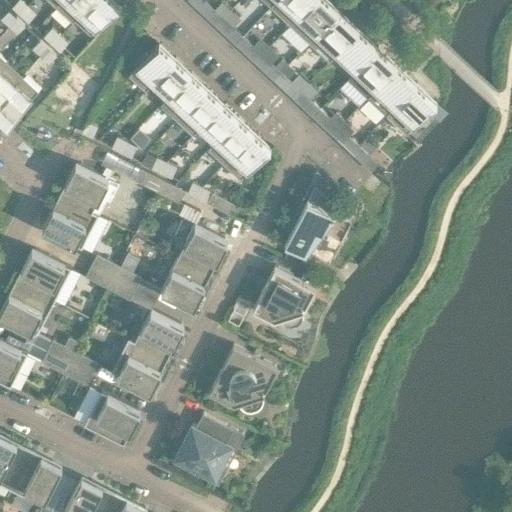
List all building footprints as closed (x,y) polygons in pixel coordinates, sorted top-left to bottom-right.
[(16,0),(12,5),(20,12),(28,4),(23,0),(16,0)] [(60,0),(56,6),(72,20),(90,0),(60,0)] [(90,0),(72,20),(72,21),(75,18),(91,33),(95,29),(96,27),(99,30),(110,18),(107,15),(118,3),(117,2),(114,0),(90,0)] [(202,0),(196,7),(207,16),(214,8),(205,0),(202,0)] [(274,0),(270,5),(289,23),(311,0),(274,0)] [(311,0),(289,23),(309,41),(338,10),(327,0),(311,0)] [(28,4),(20,12),(28,20),(36,12),(28,4)] [(207,16),(216,25),(223,17),(214,8),(207,16)] [(0,17),(9,25),(16,17),(8,9),(0,17)] [(309,41),(328,59),(357,28),(338,10),(309,41)] [(16,17),(9,25),(17,32),(24,24),(16,17)] [(216,25),(225,33),(232,25),(223,17),(216,25)] [(225,33),(235,43),(243,35),(232,25),(225,33)] [(44,34),(51,42),(59,34),(51,26),(44,34)] [(335,53),(354,70),(376,46),(357,28),(328,59),(329,60),(335,53)] [(59,34),(51,42),(60,50),(67,41),(59,34)] [(235,43),(245,52),(253,44),(243,35),(235,43)] [(32,47),(40,54),(48,46),(40,39),(32,47)] [(128,73),(145,89),(174,58),(158,43),(160,42),(159,41),(128,73)] [(245,52),(254,61),(262,53),(253,44),(245,52)] [(48,46),(40,54),(48,62),(56,54),(48,46)] [(347,77),(367,95),(396,64),(376,46),(354,70),(347,77)] [(254,61),(263,69),(271,61),(262,53),(254,61)] [(282,57),(275,65),(278,67),(281,71),(289,63),(282,57)] [(160,103),(190,72),(174,58),(145,89),(152,82),(166,96),(160,103)] [(0,65),(0,97),(22,74),(6,59),(0,65)] [(263,69),(274,79),(281,71),(278,67),(275,65),(271,61),(263,69)] [(289,63),(281,71),(288,77),(295,69),(289,63)] [(367,95),(386,113),(415,82),(396,64),(367,95)] [(274,79),(284,88),(291,80),(288,77),(281,71),(274,79)] [(160,103),(176,118),(205,87),(190,72),(160,103)] [(0,97),(0,114),(7,121),(8,122),(19,110),(22,112),(33,100),(30,98),(38,90),(38,89),(22,74),(0,97)] [(284,88),(293,97),(300,89),(291,80),(284,88)] [(415,82),(386,113),(406,132),(436,100),(435,99),(434,100),(415,82)] [(176,118),(192,133),(221,102),(205,87),(176,118)] [(293,97),(302,105),(309,97),(300,89),(293,97)] [(302,105),(312,115),(320,107),(309,97),(302,105)] [(207,147),(208,148),(237,117),(221,102),(192,133),(193,133),(199,126),(214,140),(207,147)] [(312,115),(322,124),(330,116),(320,107),(312,115)] [(322,124),(331,133),(339,125),(330,116),(322,124)] [(154,117),(133,131),(141,143),(162,129),(154,117)] [(208,148),(224,162),(253,131),(237,117),(208,148)] [(82,130),(92,135),(97,125),(87,120),(82,130)] [(331,133),(341,141),(348,133),(339,125),(331,133)] [(253,131),(224,162),(240,178),(270,145),(269,144),(268,146),(253,131)] [(341,141),(351,151),(358,143),(348,133),(341,141)] [(111,145),(121,150),(126,140),(116,135),(111,145)] [(126,140),(121,150),(131,155),(136,145),(126,140)] [(351,151),(361,161),(369,152),(358,143),(351,151)] [(151,165),(161,170),(166,160),(156,155),(151,165)] [(166,160),(161,170),(171,175),(176,165),(166,160)] [(72,170),(60,193),(92,209),(109,177),(79,161),(74,171),(72,170)] [(134,178),(156,189),(162,177),(140,166),(134,178)] [(162,177),(156,189),(179,200),(185,189),(162,177)] [(187,190),(197,195),(202,185),(192,180),(187,190)] [(284,242),(310,255),(311,254),(305,251),(323,229),(342,239),(352,218),(338,204),(332,210),(327,208),(332,200),(333,199),(314,182),(301,207),(303,208),(299,216),(294,213),(287,227),(290,229),(284,242)] [(202,185),(197,195),(228,211),(233,201),(202,185)] [(92,209),(60,193),(48,216),(50,217),(45,227),(81,245),(98,212),(92,209)] [(195,221),(178,254),(210,270),(222,247),(220,246),(225,236),(195,221)] [(28,255),(16,278),(54,298),(71,265),(35,247),(30,256),(28,255)] [(96,252),(91,263),(113,274),(119,263),(96,252)] [(210,270),(178,254),(162,285),(155,282),(155,283),(191,302),(196,292),(198,293),(210,270)] [(85,274),(107,285),(113,274),(91,263),(85,274)] [(119,263),(113,274),(135,286),(141,275),(119,263)] [(274,263),(252,306),(253,307),(271,316),(274,317),(278,316),(279,318),(280,319),(281,321),(282,322),(284,323),(285,323),(287,324),(288,324),(290,324),(292,324),(293,324),(294,324),(295,323),(296,323),(298,322),(299,321),(300,319),(301,318),(302,316),(302,315),(302,313),(303,312),(302,310),(302,308),(303,308),(315,284),(274,263)] [(113,274),(107,285),(130,297),(135,286),(113,274)] [(54,298),(16,278),(4,302),(6,303),(1,312),(38,331),(54,298)] [(150,308),(135,339),(134,339),(166,356),(178,332),(176,331),(181,322),(145,303),(144,304),(150,308)] [(53,337),(47,348),(69,360),(75,349),(73,348),(78,339),(69,334),(64,343),(53,337)] [(134,339),(135,339),(128,335),(111,369),(147,387),(152,378),(154,379),(166,356),(134,339)] [(0,379),(10,384),(27,351),(0,336),(0,379)] [(233,342),(209,389),(210,389),(233,401),(238,400),(239,400),(239,401),(240,402),(240,404),(242,405),(243,406),(244,407),(246,408),(247,408),(249,408),(250,408),(252,408),(254,408),(255,408),(257,407),(258,406),(259,405),(261,404),(261,402),(262,401),(263,399),(263,397),(263,396),(263,394),(263,393),(263,392),(277,364),(233,342)] [(41,360),(63,371),(69,360),(47,348),(41,360)] [(75,349),(69,360),(91,371),(97,360),(75,349)] [(69,360),(63,371),(66,372),(60,384),(72,390),(78,378),(86,382),(91,371),(69,360)] [(84,422),(121,441),(122,442),(134,418),(132,417),(137,407),(101,389),(84,422)] [(192,422),(190,427),(189,427),(188,429),(189,429),(186,435),(185,435),(184,436),(185,437),(176,454),(195,464),(195,465),(193,469),(200,472),(211,478),(218,482),(220,477),(224,471),(223,470),(226,466),(222,464),(222,463),(220,462),(230,443),(236,447),(244,432),(203,411),(196,424),(192,422)] [(0,481),(9,486),(29,447),(5,435),(4,438),(0,435),(0,481)] [(29,447),(9,486),(42,503),(60,466),(51,461),(52,459),(29,447)] [(61,511),(103,511),(114,491),(91,479),(90,481),(80,476),(61,511)] [(114,491),(103,511),(144,511),(146,510),(136,505),(137,503),(114,491)]
